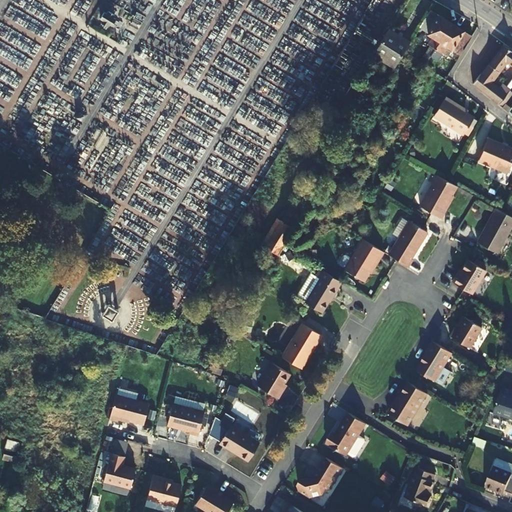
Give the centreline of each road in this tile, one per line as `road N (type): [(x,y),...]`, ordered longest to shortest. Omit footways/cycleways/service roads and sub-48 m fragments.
road 1 (residential): [(328,385),(389,292),(412,288),(435,297),(438,316),(373,411)]
road 2 (residential): [(263,489),(328,385)]
